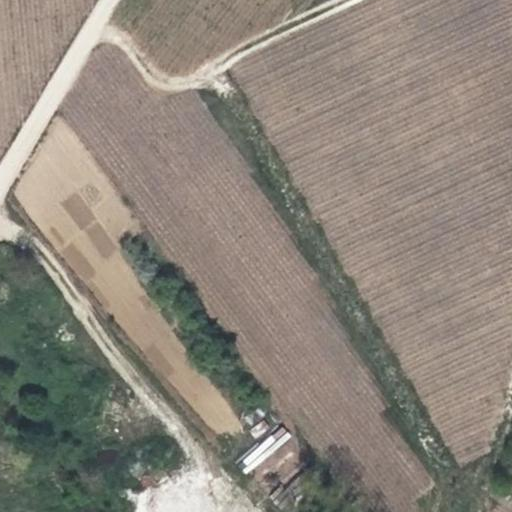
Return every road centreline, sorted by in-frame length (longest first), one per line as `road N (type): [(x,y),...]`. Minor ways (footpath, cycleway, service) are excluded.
road 1 (track): [(93,30),(119,39),(167,85),(190,82),(212,63),(342,0)]
road 2 (track): [(111,0),(0,181)]
